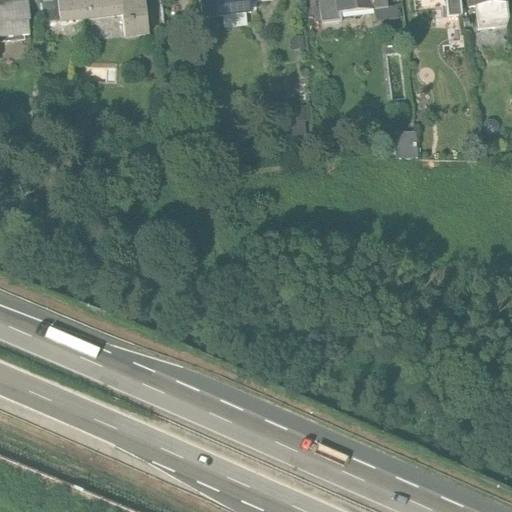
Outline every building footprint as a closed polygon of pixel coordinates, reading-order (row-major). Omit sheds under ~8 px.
[(141,0),(53,0),(53,3),(56,25),(56,28),(119,21),(121,45),(146,42),(141,0)] [(196,0),(199,24),(252,18),(250,4),(249,0),(196,0)] [(333,0),(335,17),(387,12),(385,0),(333,0)] [(457,0),(444,0),(446,20),(460,19),(457,0)] [(505,0),(468,0),(470,11),(506,7),(505,0)] [(56,25),(53,3),(38,4),(41,27),(56,25)] [(0,42),(30,39),(26,5),(0,7),(0,42)]
